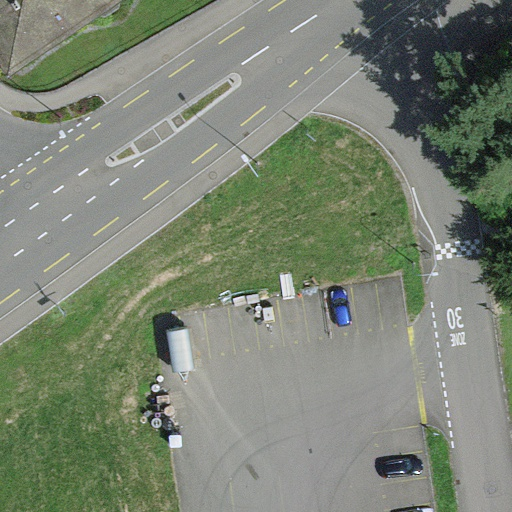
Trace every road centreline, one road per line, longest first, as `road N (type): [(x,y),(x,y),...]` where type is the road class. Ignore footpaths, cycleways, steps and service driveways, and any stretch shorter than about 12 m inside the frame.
road 1 (residential): [(378,0),(401,46),(454,242),(492,511)]
road 2 (primary): [(342,0),(13,236)]
